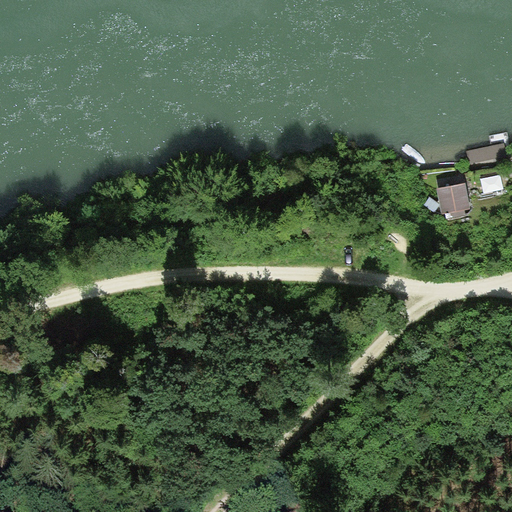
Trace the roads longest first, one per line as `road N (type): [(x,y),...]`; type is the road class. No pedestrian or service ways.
road 1 (track): [(0,314),(167,274),(348,276),(441,291)]
road 2 (track): [(441,291),(216,511)]
